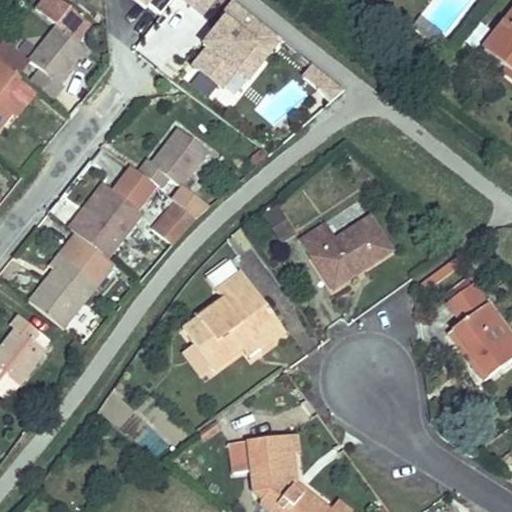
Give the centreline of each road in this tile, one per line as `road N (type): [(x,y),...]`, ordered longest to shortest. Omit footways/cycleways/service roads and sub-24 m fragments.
road 1 (residential): [(0,241),(120,86)]
road 2 (residential): [(511,508),(425,453),(367,383)]
